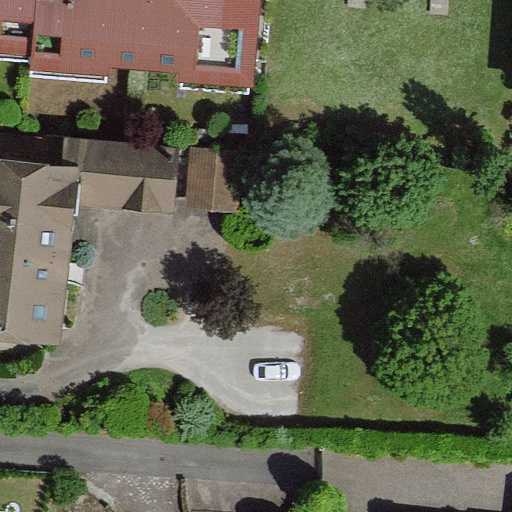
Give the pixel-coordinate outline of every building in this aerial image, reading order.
[(0,0),(0,16),(31,19),(32,0),(0,0)] [(32,0),(31,19),(31,33),(236,50),(239,0),(32,0)] [(71,136),(69,159),(66,194),(171,202),(176,144),(71,136)] [(239,149),(192,147),(189,199),(236,201),(239,149)] [(0,323),(53,329),(66,194),(69,159),(0,152),(0,323)]
